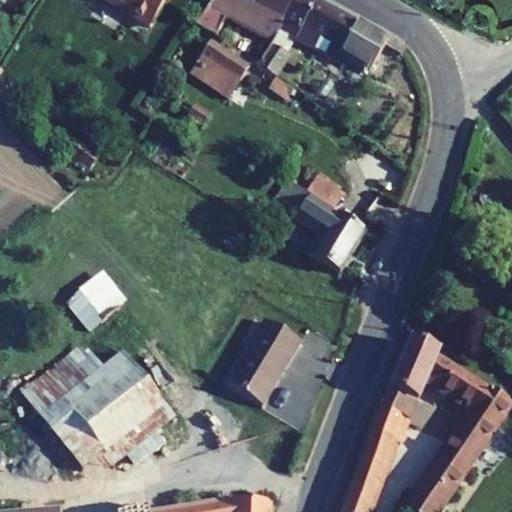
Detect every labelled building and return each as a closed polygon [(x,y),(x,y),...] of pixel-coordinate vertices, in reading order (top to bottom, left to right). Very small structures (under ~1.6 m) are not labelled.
[(119,0),(159,24),(173,0),(119,0)] [(244,0),(219,0),(211,13),(229,24),(237,10),(244,0)] [(244,0),(237,10),(263,25),(258,32),(273,41),(284,23),(297,0),(244,0)] [(322,2),(318,0),(297,0),(284,23),(302,34),(322,2)] [(390,38),(322,2),(302,34),(305,36),(303,40),(308,43),(310,39),(354,65),(357,60),(374,70),(392,40),(390,38)] [(277,68),(288,51),(275,43),(265,59),(273,65),(277,68)] [(241,85),(250,70),(214,47),(202,66),(234,87),(237,82),(241,85)] [(261,95),(275,73),(270,69),(273,65),(265,59),(263,58),(254,72),(246,85),(261,95)] [(300,196),(335,218),(346,201),(311,179),(300,196)] [(335,218),(300,196),(288,215),(328,240),(315,261),(343,278),(368,239),(335,218)] [(120,301),(102,277),(84,292),(101,315),(120,301)] [(271,326),(231,390),(269,415),(309,349),(271,326)] [(96,363),(73,335),(9,387),(32,415),(96,363)] [(410,344),(388,392),(416,404),(425,384),(470,413),(405,511),(439,511),(510,406),(436,358),(437,355),(410,344)] [(113,349),(96,363),(32,415),(87,483),(169,417),(113,349)] [(388,392),(380,410),(409,421),(416,404),(388,392)] [(409,421),(380,410),(377,409),(340,511),(368,511),(393,443),(399,446),(409,421)]
